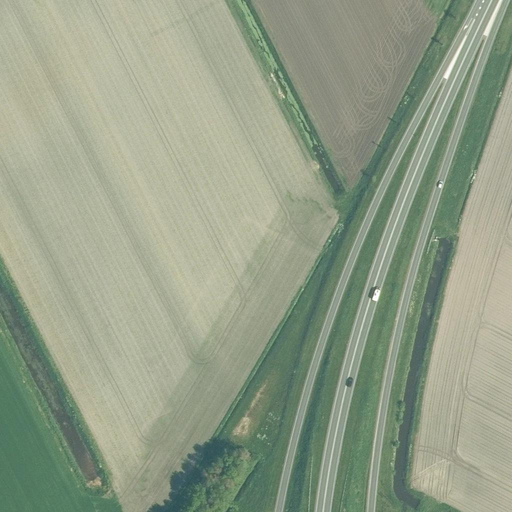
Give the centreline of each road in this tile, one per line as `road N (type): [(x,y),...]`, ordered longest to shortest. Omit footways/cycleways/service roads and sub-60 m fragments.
road 1 (trunk): [(480,23),(463,33),(437,80),(352,257),(304,399),(278,511)]
road 2 (trunk): [(370,511),(406,297),(505,0)]
road 3 (trunk): [(322,511),(342,399),(383,256),(480,23)]
